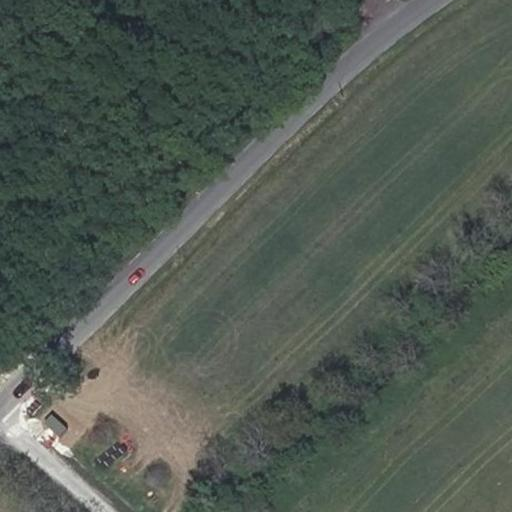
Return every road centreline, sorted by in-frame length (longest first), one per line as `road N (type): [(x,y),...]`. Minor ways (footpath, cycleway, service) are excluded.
road 1 (tertiary): [(433,0),(317,80),(0,397)]
road 2 (unclassified): [(0,431),(100,511)]
